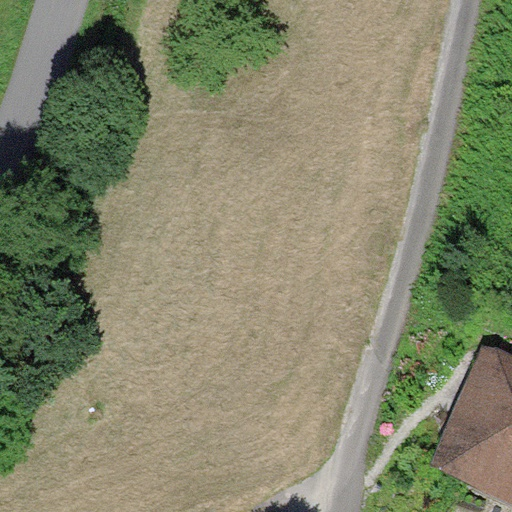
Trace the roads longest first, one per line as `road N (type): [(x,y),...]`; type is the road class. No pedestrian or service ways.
road 1 (track): [(464,0),(437,156),(376,352),(341,511)]
road 2 (residential): [(58,0),(0,171)]
